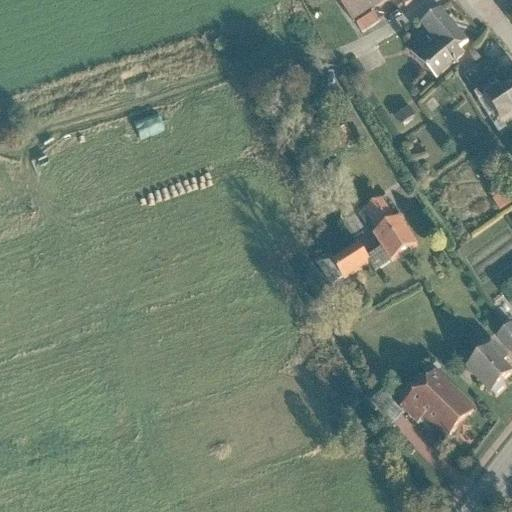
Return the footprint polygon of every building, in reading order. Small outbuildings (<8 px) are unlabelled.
[(388,3),(386,0),(333,0),(358,39),(379,25),(372,13),(388,3)] [(425,82),(464,59),(459,51),(469,45),(445,7),(416,25),(427,43),(408,54),(425,82)] [(511,32),(511,12),(503,19),(511,32)] [(480,94),(503,80),(492,62),(469,76),(480,94)] [(511,120),(511,77),(475,104),(495,132),(511,120)] [(511,139),(485,156),(498,176),(510,168),(511,171),(511,139)] [(389,224),(378,203),(358,213),(385,267),(415,252),(398,219),(389,224)] [(365,271),(352,249),(324,266),(338,288),(365,271)] [(511,357),(511,336),(505,329),(492,340),(510,360),(511,357)] [(511,374),(489,347),(464,368),(487,396),(511,374)] [(475,413),(428,375),(400,410),(447,448),(475,413)]
